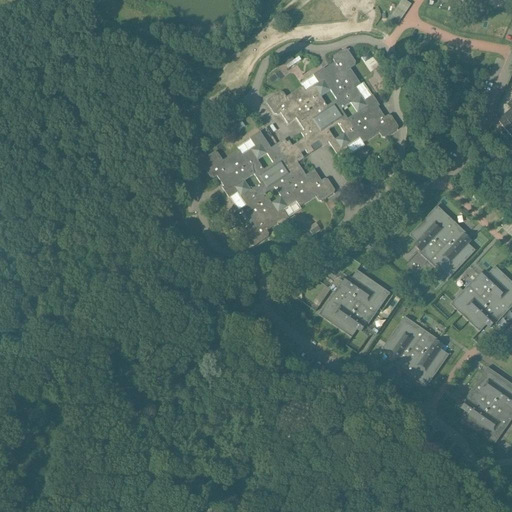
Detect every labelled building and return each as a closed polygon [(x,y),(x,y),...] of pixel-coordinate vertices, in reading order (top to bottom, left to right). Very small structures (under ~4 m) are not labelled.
[(399,23),(411,5),(403,0),(402,0),(390,18),(399,23)] [(223,162),(218,154),(215,153),(203,161),(202,164),(211,178),(215,179),(218,177),(225,187),(222,189),(230,200),(238,194),(247,208),(241,212),(252,228),(244,233),(243,236),(252,249),(255,249),(269,240),(269,237),(267,234),(278,227),(279,229),(289,221),(284,213),(296,205),(300,210),(316,199),(319,204),(322,204),(334,196),(335,193),(326,180),(321,183),(314,172),(306,178),(297,165),(304,161),(301,156),(305,153),(307,156),(313,152),(311,149),(318,144),(322,149),(329,144),(342,164),(353,157),(347,149),(360,140),(364,146),(380,136),(382,139),(385,139),(398,131),(398,128),(391,117),(388,117),(385,119),(378,108),(379,107),(372,96),(364,102),(356,89),(361,86),(350,70),(355,66),(356,63),(348,51),(344,50),(334,57),(333,61),(335,64),(325,71),(324,69),(313,76),(319,84),(306,93),(303,88),(287,98),(283,93),(280,92),(268,100),(267,104),(276,116),(281,113),(288,124),(296,118),(305,131),(302,133),(305,138),(293,146),(290,141),(274,152),(261,132),(250,139),(255,147),(243,156),(239,151),(223,162)] [(294,61),(291,57),(283,62),(286,66),(294,61)] [(384,64),(380,67),(386,75),(390,72),(384,64)] [(511,100),(506,106),(510,110),(497,121),(511,138),(511,100)] [(228,126),(225,122),(217,127),(220,132),(228,126)] [(380,161),(372,166),(375,171),(383,165),(380,161)] [(476,191),(474,194),(472,192),(467,198),(468,199),(470,198),(478,206),(479,205),(480,207),(485,202),(484,200),(485,199),(476,191)] [(473,240),(437,207),(409,236),(416,242),(413,246),(418,252),(417,252),(448,281),(475,251),(468,245),(473,240)] [(211,222),(216,229),(220,227),(215,219),(211,222)] [(503,227),(502,229),(510,236),(511,236),(511,224),(509,221),(508,222),(507,220),(502,225),(503,227)] [(321,231),(318,227),(310,232),(313,236),(321,231)] [(495,325),(511,306),(511,283),(494,267),(488,274),(485,271),(480,276),(478,275),(450,305),(479,333),(486,326),(489,330),(495,325)] [(390,294),(356,271),(351,279),(347,276),(343,283),(342,282),(318,316),(352,339),(357,331),(361,334),(365,327),(366,328),(390,294)] [(238,297),(233,300),(236,305),(242,302),(238,297)] [(236,311),(230,302),(224,305),(231,315),(236,311)] [(438,341),(405,318),(382,352),(389,356),(386,360),(426,390),(449,356),(441,351),(443,347),(437,343),(438,341)] [(292,357),(297,351),(294,350),(295,349),(286,342),(285,343),(283,342),(279,348),(281,349),(280,350),(290,357),(290,356),(292,357)] [(511,384),(488,367),(464,402),(466,403),(462,409),(465,411),(459,419),(495,445),(511,419),(511,384)] [(420,439),(421,437),(426,441),(431,434),(429,433),(430,431),(420,424),(415,432),(415,433),(414,435),(420,439)] [(439,457),(439,456),(441,458),(446,452),(443,450),(444,449),(435,442),(434,443),(433,442),(428,448),(430,449),(429,450),(439,457)]
